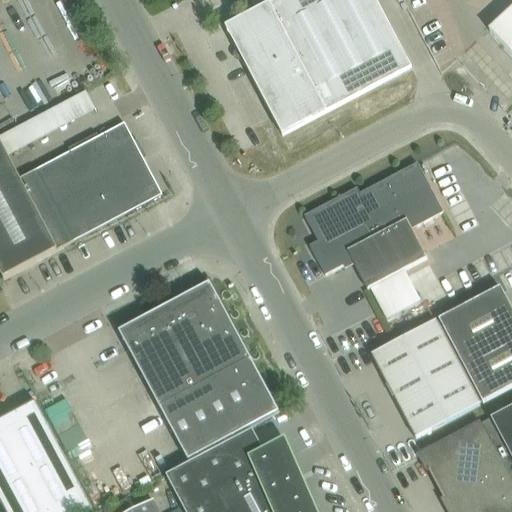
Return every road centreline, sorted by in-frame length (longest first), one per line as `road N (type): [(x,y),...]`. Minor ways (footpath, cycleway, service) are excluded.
road 1 (unclassified): [(387,511),(231,220)]
road 2 (unclassified): [(511,162),(474,122),(426,114),(231,220)]
road 3 (unclassified): [(0,346),(231,220)]
road 4 (unclassified): [(231,220),(117,0)]
